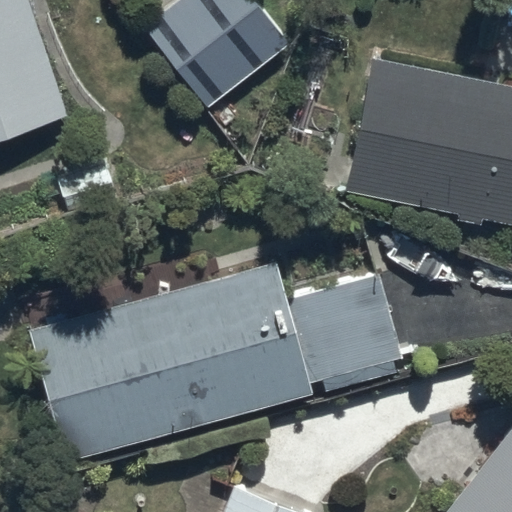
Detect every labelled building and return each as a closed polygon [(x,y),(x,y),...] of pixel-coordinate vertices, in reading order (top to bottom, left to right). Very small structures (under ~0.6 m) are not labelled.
[(0,0),(0,134),(67,112),(29,0),(0,0)] [(176,0),(145,25),(208,105),(289,41),(255,0),(176,0)] [(511,88),(371,61),(345,192),(511,224),(511,88)] [(275,260),(27,328),(64,461),(311,393),(308,382),(285,298),(275,260)] [(378,273),(285,298),(308,382),(401,356),(378,273)] [(511,511),(511,427),(445,511),(511,511)] [(304,511),(232,484),(221,511),(304,511)]
